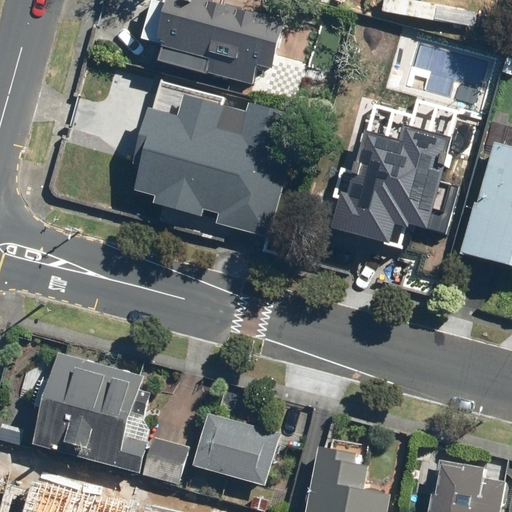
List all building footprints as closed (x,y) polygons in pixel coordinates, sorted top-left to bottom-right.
[(438,0),(396,0),(436,10),(438,0)] [(188,101),(152,94),(139,157),(158,161),(154,182),(177,187),(175,199),(212,207),(218,178),(249,184),(243,217),(276,224),(306,81),(260,72),(252,108),(241,105),(244,90),(192,80),(188,101)] [(511,135),(509,135),(478,248),(511,257),(511,135)] [(110,174),(71,167),(68,183),(107,190),(110,174)] [(146,388),(53,363),(32,440),(146,471),(153,442),(132,437),(146,388)] [(286,434),(212,416),(200,466),(274,484),(286,434)] [(190,447),(164,440),(154,479),(180,486),(190,447)] [(374,453),(323,446),(313,511),(388,511),(392,490),(369,487),(372,461),(374,453)] [(469,465),(442,461),(433,511),(503,511),(508,480),(488,477),(490,464),(470,461),(469,465)] [(142,511),(145,504),(37,475),(27,511),(142,511)] [(246,511),(247,511),(211,503),(208,511),(246,511)]
